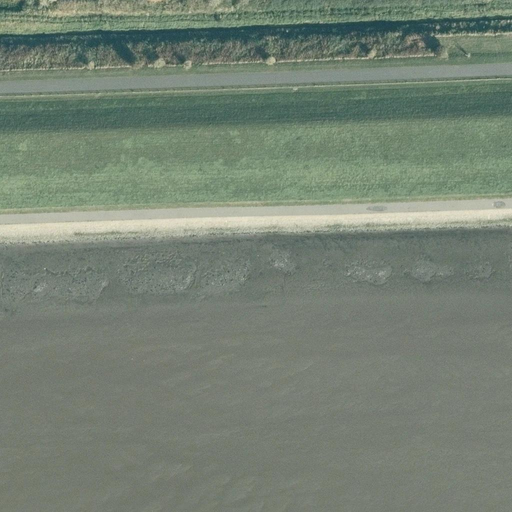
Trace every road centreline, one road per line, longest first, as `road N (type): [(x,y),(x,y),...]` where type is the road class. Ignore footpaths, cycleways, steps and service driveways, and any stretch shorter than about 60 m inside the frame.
road 1 (residential): [(511,69),(0,89)]
road 2 (track): [(511,202),(0,220)]
